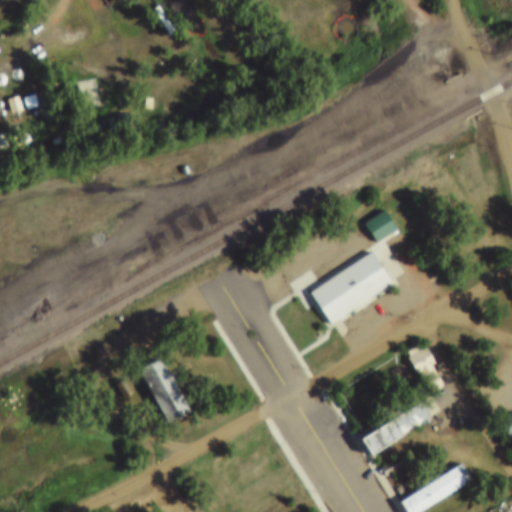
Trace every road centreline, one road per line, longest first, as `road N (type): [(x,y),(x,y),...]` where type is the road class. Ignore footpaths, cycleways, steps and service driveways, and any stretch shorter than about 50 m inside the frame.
road 1 (residential): [(511,272),(83,511)]
road 2 (track): [(10,0),(426,21),(474,57)]
road 3 (tertiary): [(370,511),(225,290)]
road 4 (residential): [(511,181),(453,0)]
